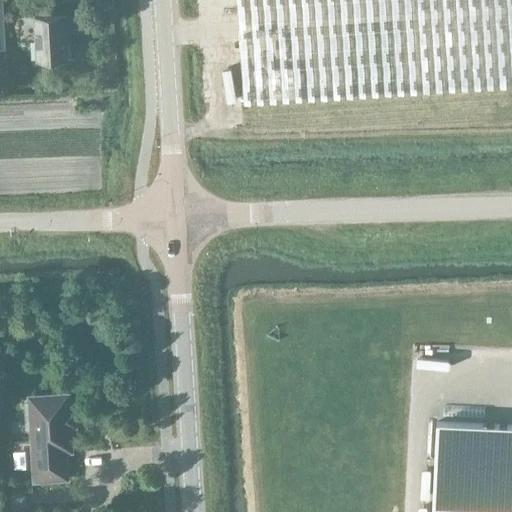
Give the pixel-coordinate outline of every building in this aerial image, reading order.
[(511,0),(237,0),(245,104),(511,87),(511,0)] [(35,17),(37,60),(68,58),(66,16),(35,17)] [(33,452),(34,481),(68,479),(66,451),(71,451),(70,425),(68,425),(67,414),(69,414),(68,395),(30,397),(30,403),(25,403),(26,423),(31,423),(33,452)] [(511,511),(511,424),(437,421),(432,511),(511,511)] [(28,472),(28,438),(14,438),(13,472),(28,472)]
